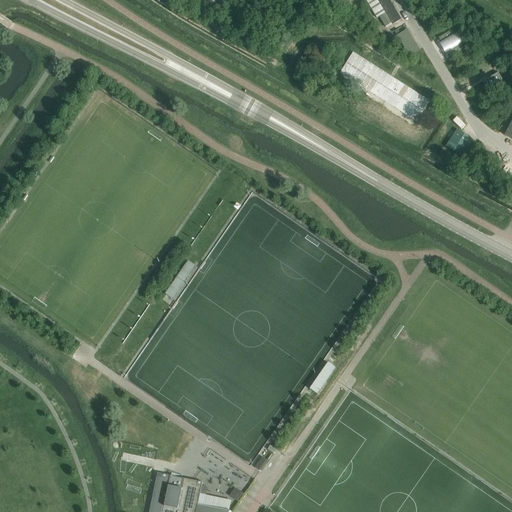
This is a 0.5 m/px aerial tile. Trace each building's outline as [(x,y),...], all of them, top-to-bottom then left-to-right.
[(366,0),(377,19),(380,17),(387,29),(393,25),(393,26),(402,21),(389,0),(366,0)] [(407,30),(402,34),(414,53),(420,50),(412,37),(407,30)] [(452,30),(439,39),(442,43),(442,44),(455,36),(456,35),(455,35),(452,30)] [(461,44),(447,53),(450,58),(464,50),(461,45),(461,44)] [(393,79),(390,77),(353,54),(340,74),(417,122),(430,102),(393,79)] [(458,131),(446,148),(461,158),(472,141),(458,131)] [(277,451),(270,447),(268,451),(274,455),(277,451)] [(158,474),(149,511),(227,511),(198,506),(203,483),(182,479),(171,476),(158,474)]
